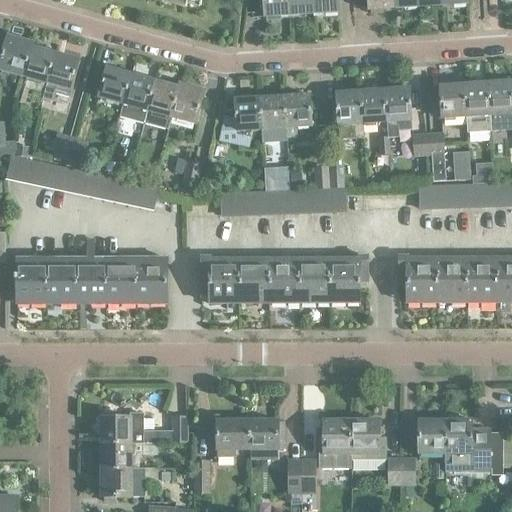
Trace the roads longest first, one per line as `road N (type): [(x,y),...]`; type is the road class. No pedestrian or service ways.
road 1 (residential): [(511,50),(263,68),(211,64),(0,0)]
road 2 (residential): [(57,357),(511,355)]
road 3 (residential): [(57,511),(57,357)]
